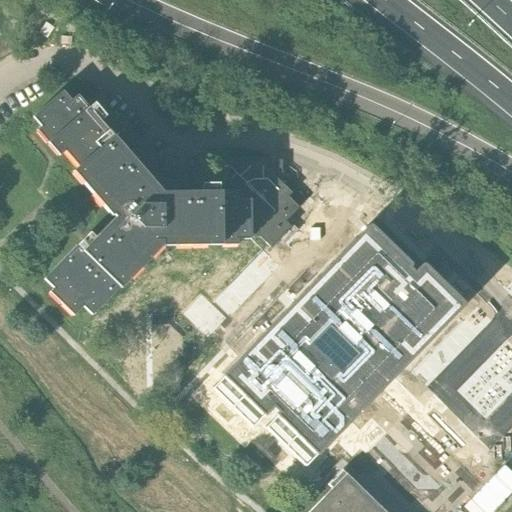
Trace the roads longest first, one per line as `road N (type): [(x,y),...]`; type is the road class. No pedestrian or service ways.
road 1 (trunk): [(140,0),(373,96),(511,166)]
road 2 (trunk): [(386,0),(511,99)]
